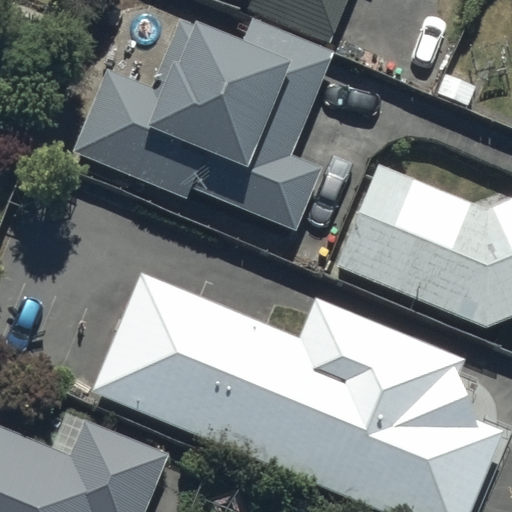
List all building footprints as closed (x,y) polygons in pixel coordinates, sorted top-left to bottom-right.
[(247,0),(245,7),(330,39),(344,0),(247,0)] [(330,45),(247,14),(241,31),(185,10),(182,17),(172,13),(148,74),(152,76),(149,84),(103,67),(70,153),(185,197),(189,185),(294,225),(318,160),(291,149),(330,45)] [(373,157),(331,262),(482,322),(511,310),(511,189),(476,201),(373,157)] [(138,263),(86,385),(386,511),(463,511),(501,424),(474,413),(455,372),(459,354),(312,293),(296,329),(138,263)] [(47,444),(0,421),(0,511),(138,511),(164,449),(62,408),(47,444)]
